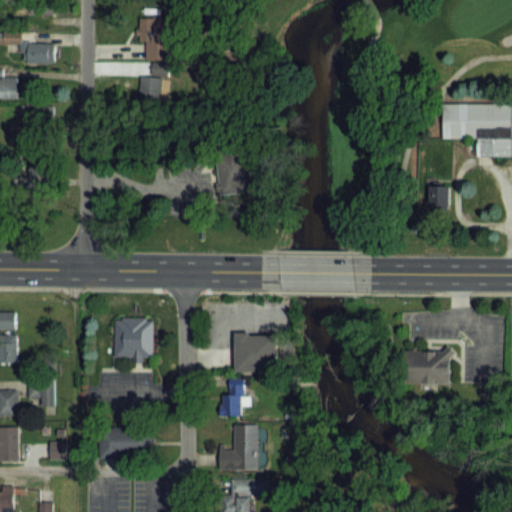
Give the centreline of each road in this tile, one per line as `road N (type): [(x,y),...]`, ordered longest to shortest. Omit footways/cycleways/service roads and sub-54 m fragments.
road 1 (residential): [(81,271),(85,0)]
road 2 (secondary): [(261,272),(0,269)]
road 3 (residential): [(185,511),(182,271)]
road 4 (secondary): [(511,273),(371,273)]
